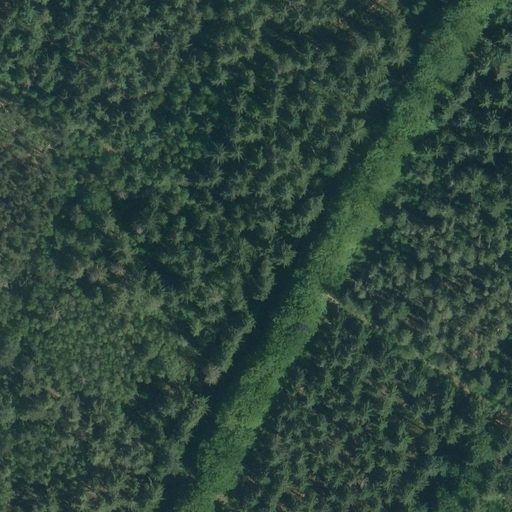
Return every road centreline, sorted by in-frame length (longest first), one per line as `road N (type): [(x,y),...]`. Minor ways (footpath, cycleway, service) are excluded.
road 1 (track): [(464,0),(184,511)]
road 2 (track): [(264,252),(0,71)]
road 3 (track): [(199,483),(0,358)]
road 4 (track): [(423,511),(484,399)]
